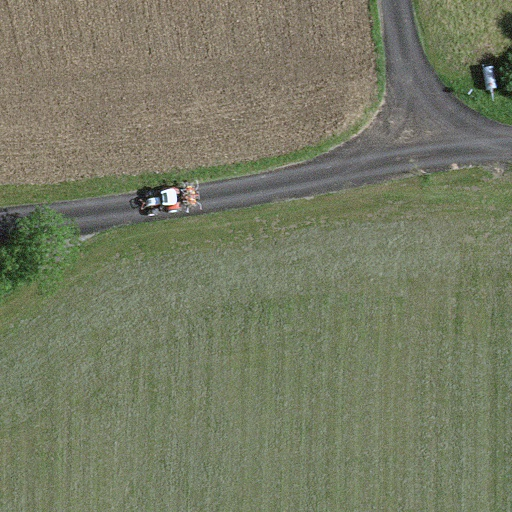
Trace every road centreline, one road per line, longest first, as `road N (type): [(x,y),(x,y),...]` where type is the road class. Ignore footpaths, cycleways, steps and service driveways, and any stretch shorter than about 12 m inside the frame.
road 1 (track): [(414,151),(0,223)]
road 2 (unclassified): [(511,145),(414,151),(395,0)]
